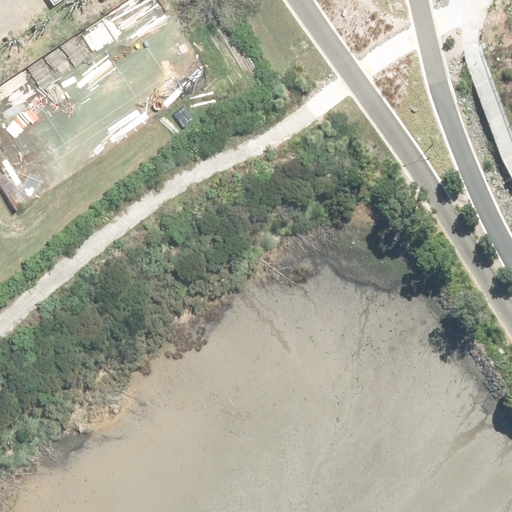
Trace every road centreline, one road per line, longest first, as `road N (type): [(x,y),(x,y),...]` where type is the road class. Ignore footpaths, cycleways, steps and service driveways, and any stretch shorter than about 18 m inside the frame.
road 1 (residential): [(511,336),(352,79),(289,0)]
road 2 (residential): [(416,0),(442,112),(511,264)]
